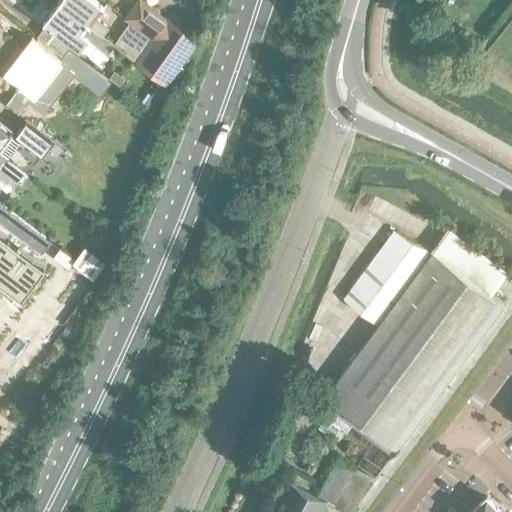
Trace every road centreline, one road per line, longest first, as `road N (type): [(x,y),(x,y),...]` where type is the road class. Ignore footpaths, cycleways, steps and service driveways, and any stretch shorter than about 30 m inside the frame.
road 1 (primary): [(258,0),(161,266),(45,511)]
road 2 (residential): [(173,511),(348,103)]
road 3 (tertiary): [(511,188),(348,103)]
